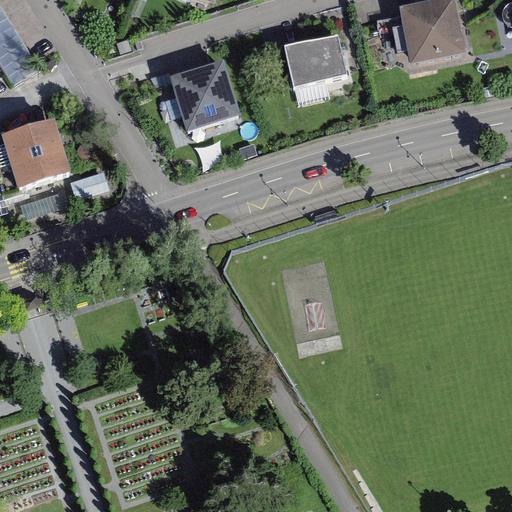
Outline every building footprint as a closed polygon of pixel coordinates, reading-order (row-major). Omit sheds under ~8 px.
[(0,0),(0,56),(19,86),(45,70),(0,0)] [(453,13),(390,27),(402,79),(464,66),(453,13)] [(335,35),(272,51),(282,93),(346,77),(335,35)] [(225,69),(177,86),(194,135),(243,118),(225,69)] [(0,210),(67,189),(47,124),(0,138),(0,210)]
